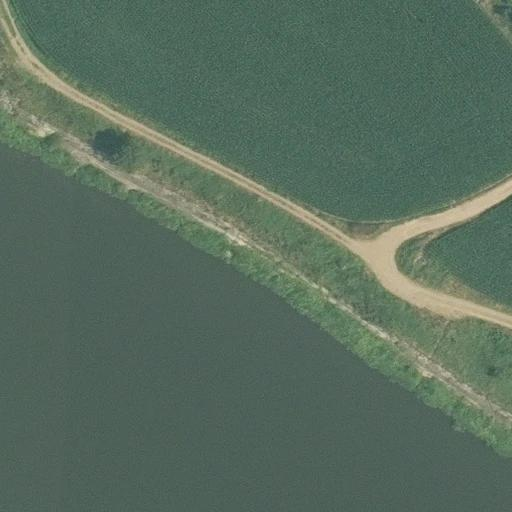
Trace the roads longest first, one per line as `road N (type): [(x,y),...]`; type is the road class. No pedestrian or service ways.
road 1 (track): [(378,258),(66,94),(21,56),(0,8)]
road 2 (track): [(511,325),(403,286),(383,274),(378,258)]
road 3 (track): [(511,189),(393,238),(378,258)]
